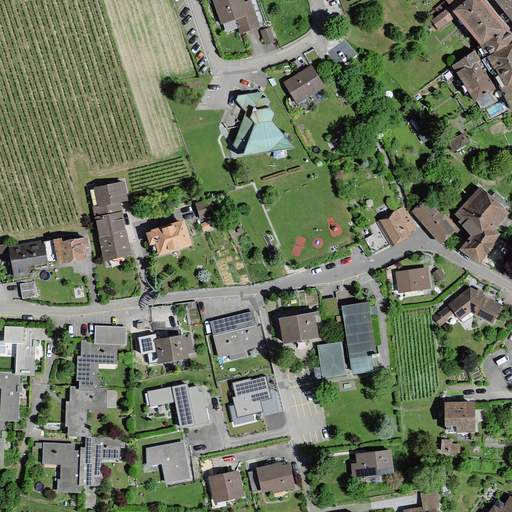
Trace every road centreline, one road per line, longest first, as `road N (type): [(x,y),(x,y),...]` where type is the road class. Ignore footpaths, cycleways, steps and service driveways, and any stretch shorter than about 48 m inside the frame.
road 1 (residential): [(0,307),(64,311),(292,284),(421,244),(511,286)]
road 2 (residential): [(192,0),(223,66),(253,64),(313,40)]
